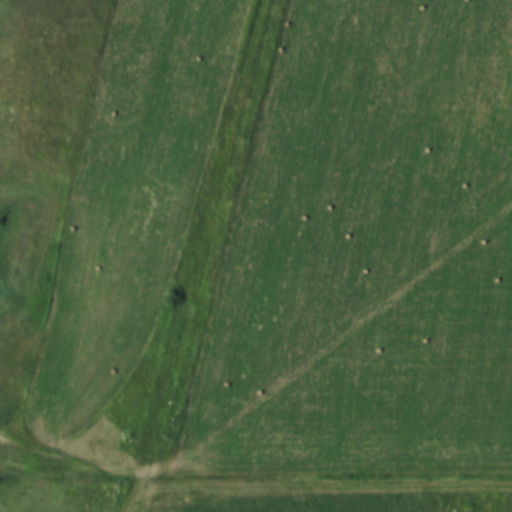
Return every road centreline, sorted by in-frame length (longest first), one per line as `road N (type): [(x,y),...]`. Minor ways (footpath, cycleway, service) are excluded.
road 1 (track): [(130,511),(169,380),(199,362),(307,0)]
road 2 (track): [(132,506),(155,488),(511,490)]
